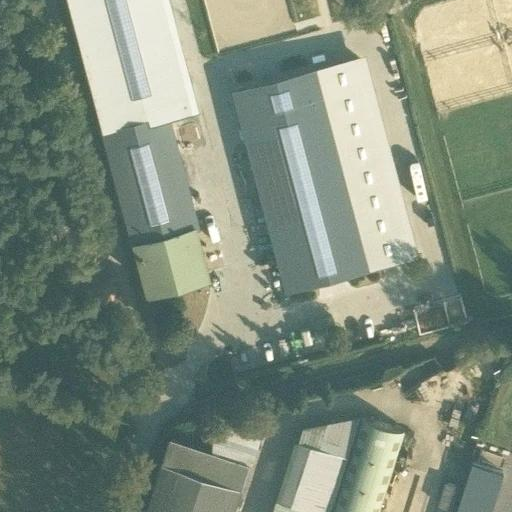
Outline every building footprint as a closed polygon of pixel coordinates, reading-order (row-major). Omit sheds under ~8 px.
[(192,103),(164,0),(72,0),(106,125),(164,111),(192,103)] [(411,252),(360,58),(240,90),(291,283),(411,252)] [(195,226),(164,111),(106,125),(137,241),(195,226)] [(137,241),(149,288),(207,272),(195,226),(137,241)] [(331,511),(378,511),(405,428),(362,414),(331,511)] [(279,498),(320,511),(326,511),(358,416),(358,415),(304,426),(279,498)] [(214,422),(213,448),(250,461),(262,426),(262,423),(214,422)] [(170,434),(162,459),(242,486),(250,461),(213,448),(170,434)] [(233,511),(242,486),(162,459),(144,511),(233,511)] [(489,511),(504,469),(472,459),(455,511),(489,511)] [(440,500),(450,503),(455,482),(445,479),(440,500)]
